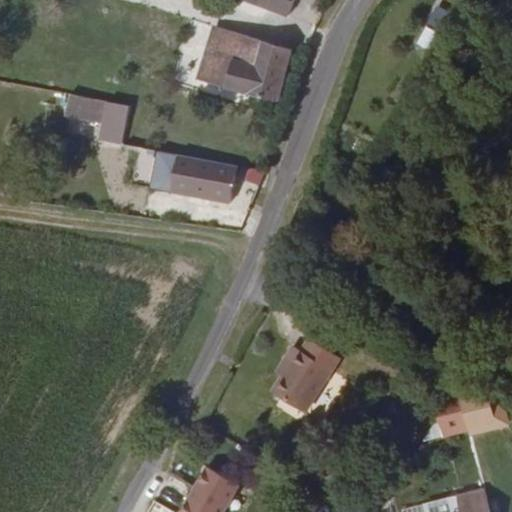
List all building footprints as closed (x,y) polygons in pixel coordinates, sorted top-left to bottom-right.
[(238,0),(238,2),(289,19),(295,0),(238,0)] [(192,22),(189,46),(207,48),(210,25),(192,22)] [(276,109),(297,53),(265,44),(258,60),(247,57),(244,65),(220,58),(210,87),(276,109)] [(71,95),(67,114),(102,121),(106,102),(71,95)] [(233,202),(236,182),(196,174),(199,160),(182,157),(176,191),(233,202)] [(236,182),(239,167),(199,160),(196,174),(236,182)] [(281,377),(271,394),(303,413),(335,355),(306,337),(299,350),(291,345),(276,374),(281,377)] [(465,416),(470,438),(511,428),(511,427),(507,406),(465,416)] [(225,511),(240,485),(204,466),(179,511),(225,511)] [(492,511),(487,489),(460,496),(463,511),(492,511)]
